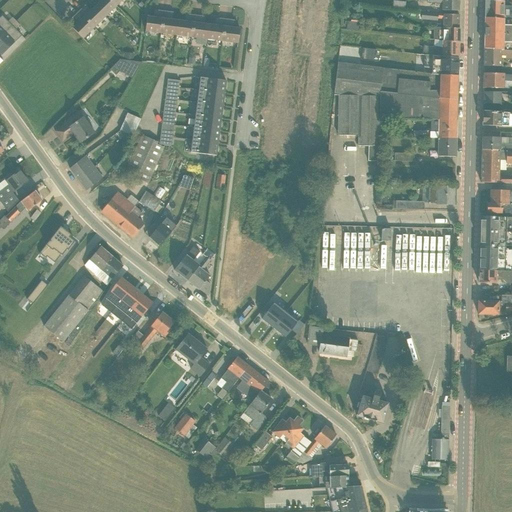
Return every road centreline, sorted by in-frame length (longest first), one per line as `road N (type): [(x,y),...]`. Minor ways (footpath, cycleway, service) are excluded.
road 1 (residential): [(393,495),(376,483),(337,418),(102,233),(0,100)]
road 2 (primary): [(464,335),(472,0)]
road 3 (primary): [(460,500),(464,335)]
road 4 (residential): [(256,4),(240,154)]
